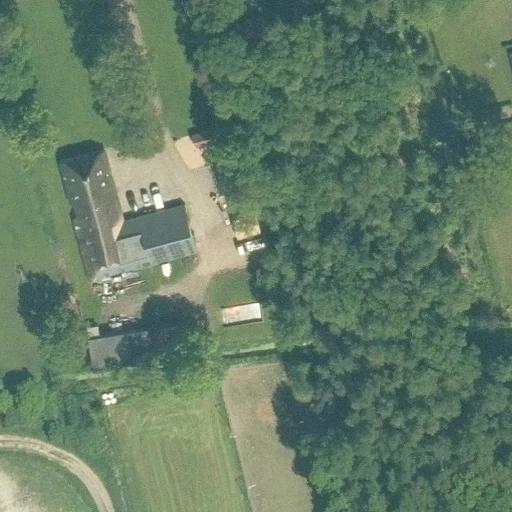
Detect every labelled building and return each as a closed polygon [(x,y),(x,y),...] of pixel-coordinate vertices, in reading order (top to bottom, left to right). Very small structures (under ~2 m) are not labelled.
[(503,24),(511,22),(511,11),(501,13),(503,24)] [(245,18),(246,32),(267,30),(266,16),(245,18)] [(189,137),(215,129),(211,117),(186,124),(189,137)] [(122,219),(102,149),(58,161),(70,202),(73,201),(77,215),(71,216),(88,277),(196,247),(183,202),(122,219)] [(247,152),(216,160),(222,186),(253,177),(247,152)] [(144,325),(88,334),(93,364),(149,356),(144,325)]
